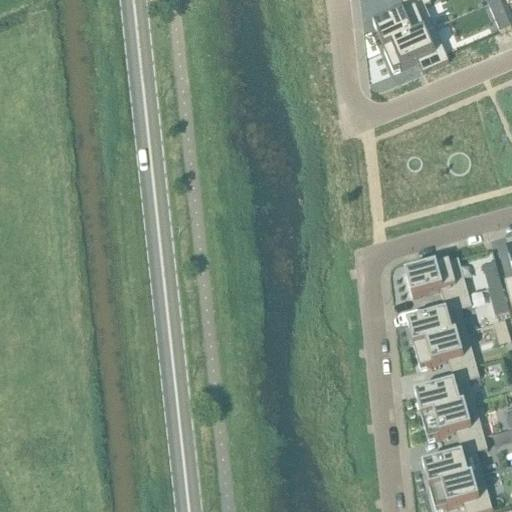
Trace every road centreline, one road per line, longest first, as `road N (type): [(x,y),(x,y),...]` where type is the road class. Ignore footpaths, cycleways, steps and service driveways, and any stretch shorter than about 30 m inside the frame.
road 1 (secondary): [(187,511),(133,0)]
road 2 (residential): [(511,214),(381,252),(372,265),(391,511)]
road 3 (residential): [(511,58),(369,118),(351,109),(338,0)]
